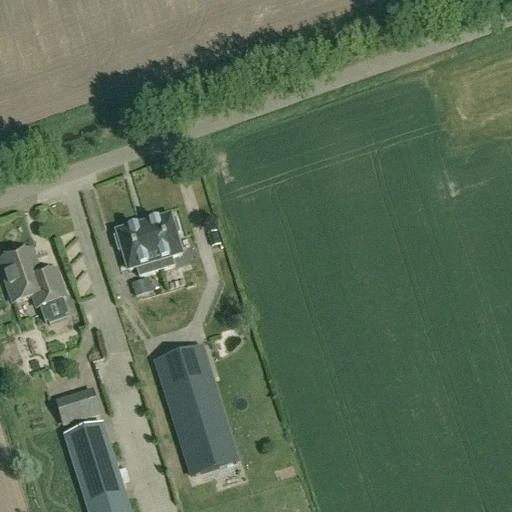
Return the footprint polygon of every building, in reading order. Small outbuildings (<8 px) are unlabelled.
[(119,239),(115,240),(120,254),(123,253),(130,274),(138,271),(141,281),(175,270),(172,261),(183,257),(177,237),(181,236),(177,222),(173,223),(172,219),(118,235),(119,239)] [(81,294),(97,291),(86,233),(70,236),(81,294)] [(205,255),(222,329),(246,323),(229,249),(205,255)] [(42,279),(33,253),(0,265),(15,307),(35,300),(39,312),(67,302),(56,273),(42,279)] [(147,302),(151,330),(201,324),(198,296),(147,302)] [(155,360),(184,453),(208,446),(215,468),(237,461),(201,346),(155,360)] [(93,421),(87,405),(74,409),(80,425),(93,421)] [(131,511),(104,425),(64,438),(87,511),(131,511)]
